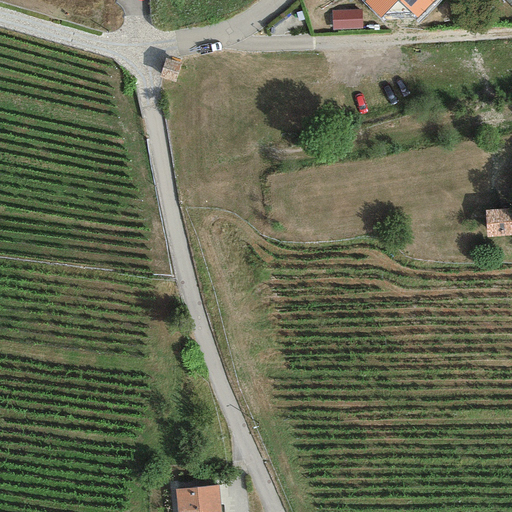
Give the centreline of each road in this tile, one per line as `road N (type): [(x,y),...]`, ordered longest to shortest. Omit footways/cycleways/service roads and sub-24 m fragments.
road 1 (unclassified): [(274,511),(218,388),(176,255),(141,47)]
road 2 (residential): [(229,40),(255,46),(511,33)]
road 3 (residential): [(141,47),(0,16)]
